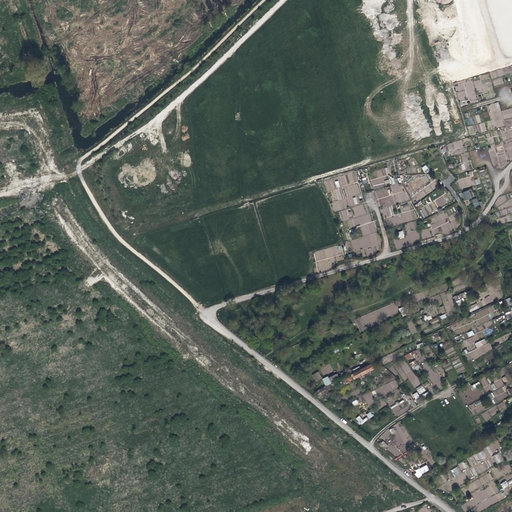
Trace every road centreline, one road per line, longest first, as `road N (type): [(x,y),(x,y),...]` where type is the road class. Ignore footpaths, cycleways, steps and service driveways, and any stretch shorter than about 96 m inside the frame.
road 1 (track): [(266,0),(80,160),(79,171),(107,227),(450,511)]
road 2 (track): [(511,165),(484,214),(457,234),(206,311)]
